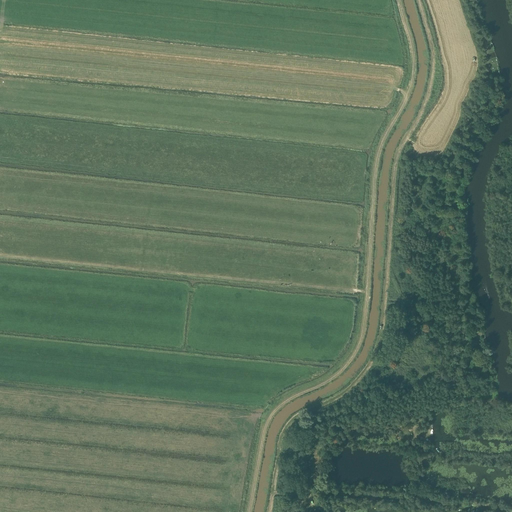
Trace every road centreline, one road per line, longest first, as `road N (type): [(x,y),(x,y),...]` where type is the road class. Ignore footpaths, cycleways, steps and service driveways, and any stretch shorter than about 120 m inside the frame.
road 1 (track): [(0,45),(407,94)]
road 2 (track): [(0,255),(365,291)]
